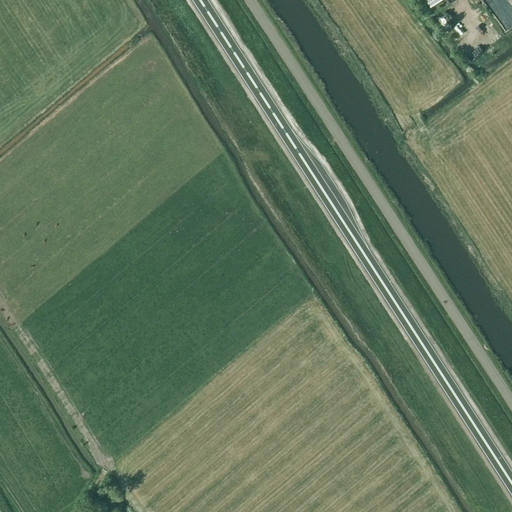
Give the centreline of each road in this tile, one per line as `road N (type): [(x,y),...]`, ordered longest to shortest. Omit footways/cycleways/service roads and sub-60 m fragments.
road 1 (trunk): [(511,483),(199,0)]
road 2 (unclassified): [(511,402),(249,0)]
